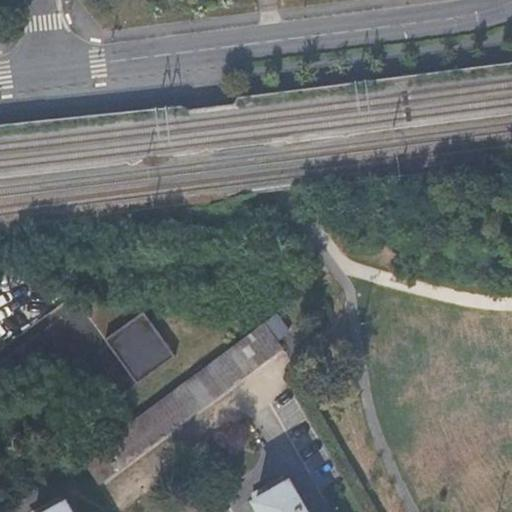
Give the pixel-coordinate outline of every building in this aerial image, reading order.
[(138,312),(100,340),(133,385),(171,356),(138,312)] [(265,322),(278,340),(290,330),(277,313),(265,322)] [(253,331),(270,355),(282,346),(278,340),(265,322),(253,331)] [(242,339),(259,363),(270,355),(253,331),(242,339)] [(231,348),(248,371),(259,363),(242,339),(231,348)] [(220,356),(237,379),(248,371),(231,348),(220,356)] [(208,364),(225,388),(237,379),(220,356),(208,364)] [(197,373),(214,396),(225,388),(208,364),(197,373)] [(185,381),(203,405),(214,396),(197,373),(185,381)] [(174,390),(192,413),(203,405),(185,381),(174,390)] [(162,398),(180,422),(192,413),(174,390),(162,398)] [(151,407),(168,430),(180,422),(162,398),(151,407)] [(151,407),(140,415),(157,438),(168,430),(151,407)] [(140,415),(129,423),(147,447),(157,438),(140,415)] [(129,423),(118,431),(135,455),(147,447),(129,423)] [(118,431),(106,440),(124,463),(135,455),(118,431)] [(106,440),(95,448),(113,472),(124,463),(106,440)] [(113,472),(95,448),(83,457),(101,481),(113,472)] [(251,493),(257,502),(289,483),(283,475),(251,493)] [(305,511),(289,483),(257,502),(262,511),(305,511)] [(32,511),(54,511),(67,505),(61,496),(32,511)]
